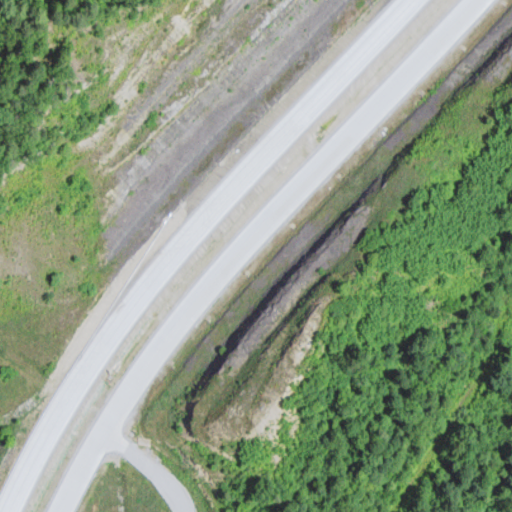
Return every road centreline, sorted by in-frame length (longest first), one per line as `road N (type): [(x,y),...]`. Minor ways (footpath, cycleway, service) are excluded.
road 1 (trunk): [(63,511),(105,416),(172,320),(479,0)]
road 2 (trunk): [(412,0),(130,299),(66,397),(8,511)]
